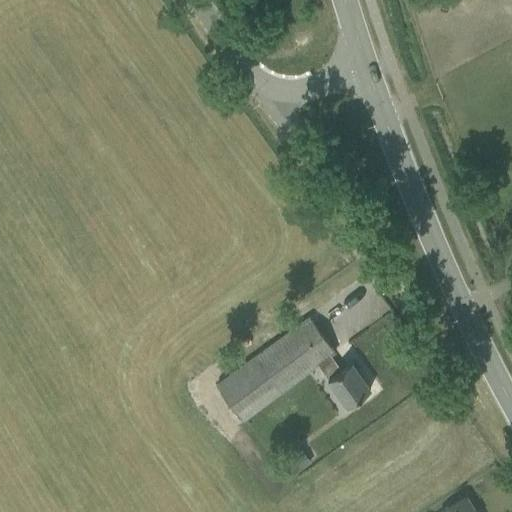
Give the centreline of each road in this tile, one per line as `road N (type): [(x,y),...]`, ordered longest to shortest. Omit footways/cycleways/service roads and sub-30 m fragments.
road 1 (secondary): [(511,418),(363,64)]
road 2 (unclassified): [(363,64),(294,93),(250,84),(189,0)]
